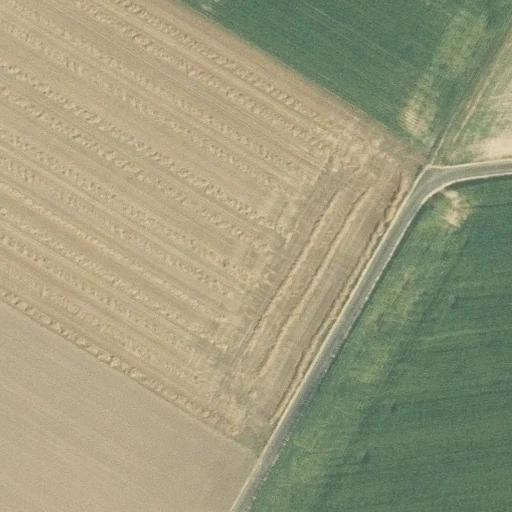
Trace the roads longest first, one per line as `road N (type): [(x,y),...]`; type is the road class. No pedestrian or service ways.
road 1 (track): [(244,511),(412,213),(431,194)]
road 2 (track): [(511,37),(431,194)]
